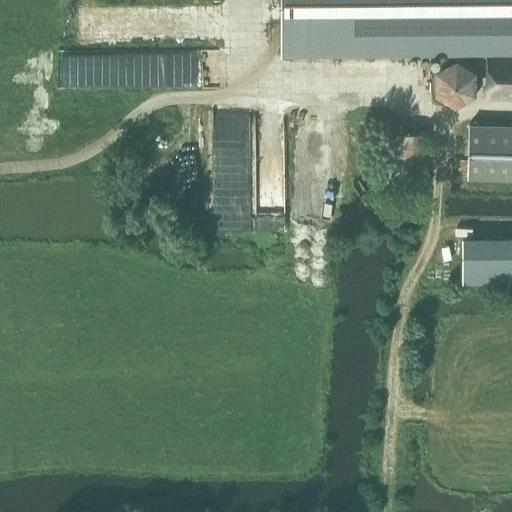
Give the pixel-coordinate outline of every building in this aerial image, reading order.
[(511,0),(281,0),(282,51),(511,48),(511,0)] [(456,54),(436,67),(436,91),(457,102),(478,90),(478,65),(456,54)] [(511,55),(487,56),(487,98),(511,98),(511,55)] [(511,177),(511,123),(469,122),(468,176),(511,177)] [(429,182),(430,130),(388,129),(386,181),(429,182)] [(511,238),(463,238),(463,280),(496,279),(511,279),(511,238)]
